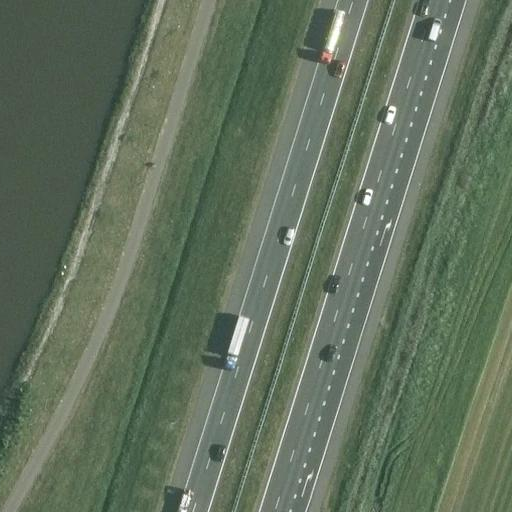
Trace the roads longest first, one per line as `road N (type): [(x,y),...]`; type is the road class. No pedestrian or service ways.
road 1 (motorway): [(275,511),(434,0)]
road 2 (motorway): [(345,0),(186,511)]
